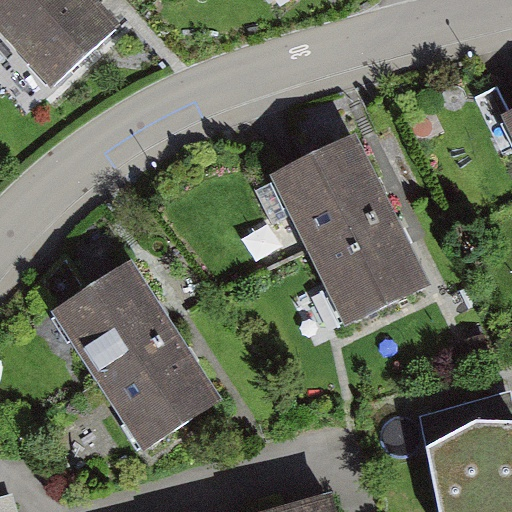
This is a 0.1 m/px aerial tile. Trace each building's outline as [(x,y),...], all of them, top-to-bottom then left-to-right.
[(89,0),(0,0),(0,45),(36,82),(105,16),(89,0)] [(511,100),(499,107),(511,136),(511,100)] [(268,167),(246,179),(264,216),(282,207),(301,241),(375,200),(339,127),(296,152),(268,167)] [(414,273),(375,200),(301,241),(339,313),(414,273)] [(70,285),(50,299),(90,376),(158,330),(112,256),(70,285)] [(199,395),(158,330),(90,376),(135,439),(199,395)] [(466,433),(417,460),(428,511),(511,511),(511,444),(510,434),(466,433)] [(22,511),(19,498),(0,502),(0,511),(22,511)] [(329,511),(327,503),(294,511),(329,511)]
